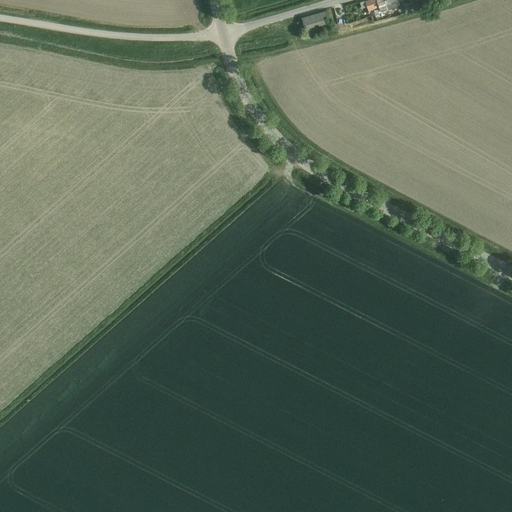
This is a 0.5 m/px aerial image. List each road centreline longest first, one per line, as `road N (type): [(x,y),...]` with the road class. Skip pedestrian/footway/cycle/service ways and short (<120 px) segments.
road 1 (tertiary): [(511,272),(285,148),(245,96),(223,33)]
road 2 (unclassified): [(0,18),(139,36),(223,33)]
